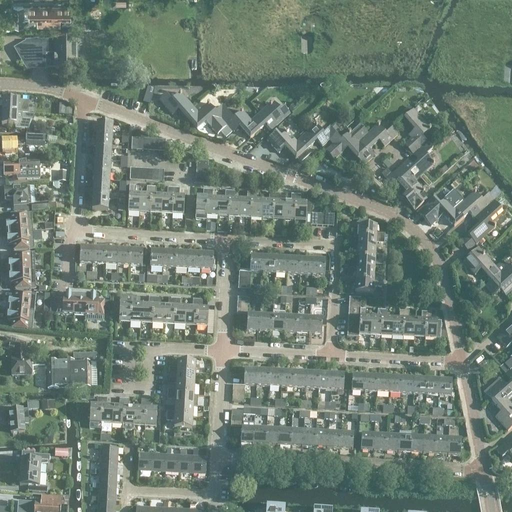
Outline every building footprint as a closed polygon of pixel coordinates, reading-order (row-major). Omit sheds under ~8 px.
[(14,27),(23,27),(23,20),(29,20),(29,21),(37,21),(37,27),(49,27),(49,7),(29,7),(29,8),(23,8),(23,7),(14,7),(14,27)] [(60,27),(60,21),(70,21),(70,18),(73,18),(75,16),(75,11),(73,9),(70,9),(70,7),(49,7),(49,27),(60,27)] [(301,36),(302,50),(312,50),(312,36),(301,36)] [(26,45),(15,51),(26,70),(77,69),(77,41),(26,42),(26,45)] [(179,111),(188,122),(198,113),(182,95),(181,94),(179,96),(178,95),(171,102),(166,96),(160,102),(173,116),(179,111)] [(3,100),(2,114),(27,115),(28,102),(3,100)] [(207,105),(198,113),(188,122),(197,131),(206,123),(218,136),(221,133),(226,139),(233,132),(222,120),(228,114),(222,108),(216,113),(210,106),(208,104),(207,105)] [(271,132),(290,115),(285,108),(281,111),(274,104),(272,106),(271,105),(269,106),(251,121),(260,131),(266,126),(271,132)] [(404,146),(411,154),(413,157),(427,144),(422,139),(429,132),(431,130),(430,129),(417,115),(422,111),(419,107),(414,111),(413,111),(404,119),(414,131),(409,136),(411,139),(404,146)] [(222,120),(233,132),(234,133),(240,128),(250,140),(260,131),(251,121),(243,113),(242,112),(240,113),(233,120),(228,114),(222,120)] [(27,115),(2,114),(2,127),(15,127),(15,130),(28,130),(31,121),(34,122),(34,115),(27,115)] [(97,124),(97,137),(112,138),(113,125),(97,124)] [(309,131),(297,142),(306,152),(317,142),(322,148),(329,141),(336,135),(330,129),(324,134),(317,127),(318,127),(316,125),(315,127),(313,125),(307,130),(309,131)] [(398,136),(392,129),(386,135),(380,128),(378,126),(377,127),(368,134),(359,143),(368,153),(379,142),(384,148),(398,136)] [(296,161),(306,152),(297,142),(289,134),(287,132),(286,134),(281,128),(276,133),(276,132),(267,140),(279,154),(285,149),(296,161)] [(347,149),(349,152),(358,161),(368,153),(359,143),(368,134),(362,128),(353,136),(351,134),(350,133),(348,134),(348,135),(341,141),(336,135),(329,141),(333,146),(326,152),(334,162),(347,149)] [(45,136),(36,136),(26,135),(26,147),(44,148),(45,136)] [(112,138),(97,137),(96,149),(111,150),(112,138)] [(17,147),(25,147),(25,140),(17,141),(2,141),(3,153),(17,152),(17,147)] [(408,161),(403,165),(392,175),(398,182),(408,173),(416,182),(434,166),(433,166),(435,165),(433,163),(427,156),(433,150),(427,144),(413,157),(419,162),(413,167),(408,161)] [(95,161),(111,162),(111,150),(96,149),(95,161)] [(363,167),(373,159),(368,153),(358,161),(363,167)] [(110,175),(111,162),(95,161),(95,174),(110,175)] [(4,177),(19,177),(19,182),(40,181),(39,163),(19,164),(19,165),(4,165),(4,177)] [(398,182),(392,175),(387,170),(381,175),(392,187),(397,184),(407,195),(403,198),(415,212),(421,206),(416,200),(423,194),(425,192),(424,191),(416,182),(408,173),(398,182)] [(94,186),(109,187),(110,175),(95,174),(94,186)] [(93,198),(109,199),(109,187),(94,186),(93,198)] [(49,211),(48,204),(35,205),(34,187),(5,189),(5,202),(14,201),(14,207),(32,206),(32,212),(49,211)] [(130,187),(128,213),(139,213),(140,196),(135,196),(136,187),(130,187)] [(140,196),(139,213),(150,214),(152,188),(147,188),(146,196),(140,196)] [(150,214),(161,215),(162,197),(156,197),(157,188),(152,188),(150,214)] [(172,215),(174,189),(169,189),(168,197),(162,197),(161,215),(172,215)] [(174,189),(172,215),(184,216),(185,198),(178,198),(178,189),(174,189)] [(196,217),(207,217),(208,191),(203,191),(203,199),(196,199),(196,217)] [(207,217),(218,218),(219,200),(212,200),(213,191),(208,191),(207,217)] [(218,218),(229,218),(230,192),(225,192),(225,200),(219,200),(218,218)] [(230,192),(229,218),(240,219),(241,201),(234,201),(235,192),(230,192)] [(475,209),(480,214),(481,215),(494,203),(489,196),(483,201),(476,194),(475,192),(473,194),(473,193),(461,204),(455,209),(464,219),(475,209)] [(241,201),(240,219),(251,219),(252,193),(247,193),(247,201),(241,201)] [(251,219),(262,220),(263,202),(256,202),(257,194),(252,193),(251,219)] [(263,202),(262,220),(273,221),(274,194),(269,194),(269,203),(263,202)] [(273,221),(284,221),(285,203),(278,203),(279,195),(274,194),(273,221)] [(284,221),(295,222),(296,196),(291,195),(291,204),(285,203),(284,221)] [(454,228),(464,219),(455,209),(461,204),(454,195),(448,201),(447,200),(447,201),(446,199),(444,201),(440,205),(435,199),(417,215),(430,228),(438,221),(444,216),(454,228)] [(296,196),(295,222),(306,222),(306,214),(312,214),(312,211),(313,211),(313,205),(307,205),(300,204),(301,196),(296,196)] [(108,212),(109,199),(93,198),(92,211),(108,212)] [(476,245),(494,229),(496,228),(494,226),(491,222),(502,211),(494,203),(481,215),(480,214),(474,220),(479,226),(468,236),(468,237),(461,244),(469,252),(476,245)] [(8,231),(8,234),(33,232),(31,214),(11,216),(11,222),(7,223),(7,225),(6,225),(7,231),(8,231)] [(359,238),(385,240),(385,235),(377,234),(377,228),(371,228),(371,224),(370,223),(369,223),(367,222),(365,222),(363,222),(362,222),(361,222),(360,223),(358,224),(356,225),(355,226),(355,227),(355,238),(359,238)] [(33,232),(8,234),(8,238),(7,238),(8,244),(9,244),(9,246),(13,246),(14,252),(34,250),(33,232)] [(358,249),(376,250),(376,244),(384,244),(385,240),(359,238),(358,249)] [(92,265),(93,249),(81,249),(80,264),(92,265)] [(106,250),(93,249),(92,265),(105,266),(106,250)] [(357,260),(384,262),(384,257),(375,256),(376,250),(358,249),(357,260)] [(481,271),(486,276),(489,279),(483,285),(486,288),(485,288),(494,297),(499,292),(500,292),(492,282),(501,274),(496,268),(478,249),(463,262),(475,276),(481,271)] [(118,251),(106,250),(105,266),(117,266),(118,251)] [(130,251),(118,251),(117,266),(129,267),(130,251)] [(143,252),(130,251),(129,267),(142,268),(143,252)] [(150,268),(163,269),(164,253),(151,252),(150,268)] [(175,269),(176,254),(164,253),(163,269),(175,269)] [(10,269),(10,273),(35,272),(35,254),(14,254),(14,261),(10,261),(10,263),(9,264),(9,269),(10,269)] [(187,270),(188,254),(176,254),(175,269),(187,270)] [(200,271),(201,255),(188,254),(187,270),(200,271)] [(213,256),(201,255),(200,271),(213,271),(213,256)] [(262,274),(263,258),(251,258),(250,274),(251,273),(262,274)] [(275,275),(276,259),(263,258),(262,274),(275,275)] [(287,275),(288,260),(276,259),(275,275),(287,275)] [(299,276),(300,260),(288,260),(287,275),(299,276)] [(312,277),(313,261),(300,260),(299,276),(312,277)] [(383,266),(384,262),(357,260),(357,271),(375,272),(375,266),(383,266)] [(325,262),(313,261),(312,277),(325,277),(325,262)] [(511,265),(511,264),(510,266),(510,265),(507,267),(503,262),(496,268),(501,274),(492,282),(500,292),(503,289),(508,295),(510,294),(511,295),(511,265)] [(356,282),(382,284),(383,279),(374,278),(375,272),(357,271),(356,282)] [(35,272),(10,273),(10,276),(9,276),(10,285),(15,284),(15,291),(36,290),(35,272)] [(382,288),(382,284),(356,282),(356,293),(373,294),(374,288),(382,288)] [(10,307),(9,311),(34,313),(36,295),(15,293),(15,300),(10,299),(10,302),(9,302),(9,307),(10,307)] [(57,300),(57,301),(57,302),(56,315),(74,316),(75,297),(72,296),(72,295),(66,295),(66,296),(63,296),(63,300),(57,300)] [(74,316),(85,317),(86,317),(87,297),(85,297),(85,296),(79,296),(79,297),(75,297),(74,316)] [(90,297),(87,297),(86,317),(85,317),(85,322),(103,323),(105,302),(98,302),(98,298),(96,298),(96,296),(90,296),(90,297)] [(130,324),(132,297),(121,297),(119,323),(130,324)] [(137,297),(132,297),(130,324),(141,324),(142,306),(136,306),(137,297)] [(152,325),(154,298),(149,298),(149,307),(142,306),(141,324),(152,325)] [(163,325),(164,308),(161,307),(161,299),(154,298),(152,325),(163,325)] [(174,326),(176,300),(169,299),(168,308),(164,308),(163,325),(174,326)] [(185,327),(186,309),(180,308),(181,300),(176,300),(174,326),(185,327)] [(185,327),(196,327),(197,301),(193,300),(192,309),(186,309),(185,327)] [(203,301),(197,301),(196,327),(207,328),(208,310),(202,310),(203,301)] [(370,337),(371,319),(365,319),(365,310),(361,310),(360,310),(360,316),(359,321),(359,327),(359,332),(359,336),(370,337)] [(34,313),(9,311),(9,315),(8,315),(7,320),(8,320),(8,323),(12,323),(12,329),(33,331),(34,313)] [(381,337),(382,311),(378,311),(377,319),(371,319),(370,337),(381,337)] [(392,338),(393,320),(387,320),(387,311),(382,311),(381,337),(392,338)] [(403,338),(404,312),(400,312),(399,320),(393,320),(392,338),(403,338)] [(414,339),(415,321),(409,321),(409,312),(404,312),(403,338),(414,339)] [(415,321),(414,339),(425,339),(426,313),(422,313),(421,321),(415,321)] [(425,339),(436,340),(440,340),(441,322),(431,322),(431,313),(426,313),(425,339)] [(259,332),(260,317),(249,316),(248,316),(247,332),(259,332)] [(272,333),(272,317),(260,317),(259,332),(272,333)] [(284,334),(285,318),(272,317),(272,333),(284,334)] [(296,334),(297,319),(285,318),(284,334),(296,334)] [(309,335),(310,319),(297,319),(296,334),(309,335)] [(322,320),(310,319),(309,335),(321,336),(322,320)] [(511,344),(511,357),(511,359),(511,360),(505,366),(511,372),(511,371),(511,325),(497,339),(506,350),(511,344)] [(12,377),(32,377),(31,359),(26,359),(26,345),(5,338),(2,349),(15,353),(15,359),(12,359),(12,377)] [(74,362),(75,390),(92,389),(97,388),(97,364),(96,364),(96,355),(73,355),(74,362)] [(75,390),(74,362),(52,363),(52,359),(47,359),(47,363),(48,390),(75,390)] [(169,374),(195,375),(196,364),(178,363),(178,369),(169,368),(169,374)] [(256,387),(257,372),(245,371),(244,387),(245,387),(256,387)] [(509,402),(511,399),(511,371),(511,372),(506,376),(511,382),(506,387),(500,380),(484,394),(491,401),(501,392),(509,402)] [(269,388),(270,372),(257,372),(256,387),(269,388)] [(269,388),(281,388),(282,373),(270,372),(269,388)] [(294,389),(294,374),(282,373),(281,388),(294,389)] [(177,385),(195,386),(195,375),(169,374),(168,378),(177,379),(177,385)] [(294,389),(306,390),(307,374),(294,374),(294,389)] [(318,390),(319,375),(307,374),(306,390),(318,390)] [(331,391),(331,376),(319,375),(318,390),(331,391)] [(344,376),(331,376),(331,391),(343,392),(344,376)] [(365,393),(365,377),(353,377),(352,392),(365,393)] [(377,394),(378,378),(365,377),(365,393),(377,394)] [(389,394),(390,379),(378,378),(377,394),(389,394)] [(401,395),(402,379),(390,379),(389,394),(401,395)] [(401,395),(414,396),(415,380),(402,379),(401,395)] [(427,381),(415,380),(414,396),(426,396),(427,381)] [(427,381),(426,396),(438,397),(439,381),(427,381)] [(439,381),(438,397),(451,398),(452,382),(439,381)] [(167,395),(194,397),(195,386),(177,385),(176,391),(168,390),(167,395)] [(508,432),(511,428),(511,423),(509,421),(511,417),(511,405),(509,402),(501,392),(491,401),(502,413),(496,418),(508,432)] [(175,407),(193,408),(194,397),(167,395),(167,400),(176,401),(175,407)] [(90,424),(101,425),(102,399),(98,398),(97,407),(91,407),(90,424)] [(101,425),(112,426),(113,408),(107,407),(107,399),(102,399),(101,425)] [(112,426),(123,426),(124,400),(120,400),(119,408),(113,408),(112,426)] [(134,431),(134,427),(135,409),(129,409),(129,400),(124,400),(123,426),(122,431),(124,431),(125,432),(131,432),(132,431),(134,431)] [(145,427),(146,401),(142,401),(141,409),(135,409),(134,427),(145,427)] [(151,401),(146,401),(145,427),(156,428),(157,410),(151,410),(151,401)] [(166,417),(193,419),(193,408),(175,407),(175,413),(167,412),(166,417)] [(24,425),(29,425),(27,410),(9,412),(11,434),(25,432),(24,425)] [(192,430),(193,419),(166,417),(166,422),(175,423),(174,429),(192,430)] [(253,445),(254,430),(243,429),(242,429),(241,445),(253,445)] [(266,446),(266,431),(254,430),(253,445),(266,446)] [(278,447),(279,431),(266,431),(266,446),(278,447)] [(278,447),(290,448),(291,432),(279,431),(278,447)] [(290,448),(303,448),(304,433),(291,432),(290,448)] [(303,448),(315,449),(316,433),(304,433),(303,448)] [(315,449),(327,450),(328,434),(316,433),(315,449)] [(327,450),(340,450),(341,435),(328,434),(327,450)] [(353,435),(341,435),(340,450),(353,451),(353,435)] [(373,452),(374,436),(362,436),(361,451),(373,452)] [(386,453),(387,437),(374,436),(373,452),(386,453)] [(398,453),(399,438),(387,437),(386,453),(398,453)] [(398,453),(410,454),(411,438),(399,438),(398,453)] [(410,454),(423,455),(424,439),(411,438),(410,454)] [(423,455),(435,455),(436,440),(424,439),(423,455)] [(435,455),(448,456),(448,440),(436,440),(435,455)] [(461,441),(448,440),(448,456),(460,457),(461,441)] [(511,441),(510,440),(497,452),(502,458),(508,453),(511,456),(511,441)] [(100,463),(118,464),(118,450),(101,449),(100,463)] [(69,459),(69,451),(57,451),(56,458),(69,459)] [(21,473),(40,475),(41,466),(49,465),(50,457),(31,455),(30,461),(22,461),(21,473)] [(138,472),(152,473),(153,456),(139,455),(138,472)] [(165,474),(166,457),(153,456),(152,473),(165,474)] [(165,474),(179,475),(180,457),(166,457),(165,474)] [(192,475),(193,458),(180,457),(179,475),(192,475)] [(206,476),(206,459),(193,458),(192,475),(206,476)] [(100,476),(117,477),(118,464),(100,463),(100,476)] [(40,475),(21,473),(20,486),(29,487),(28,493),(47,494),(48,488),(40,487),(40,475)] [(99,489),(116,490),(117,477),(100,476),(99,489)] [(98,503),(115,504),(116,490),(99,489),(98,503)] [(41,504),(35,504),(19,503),(18,511),(60,511),(61,499),(42,497),(41,504)] [(115,511),(115,504),(98,503),(97,511),(115,511)]
